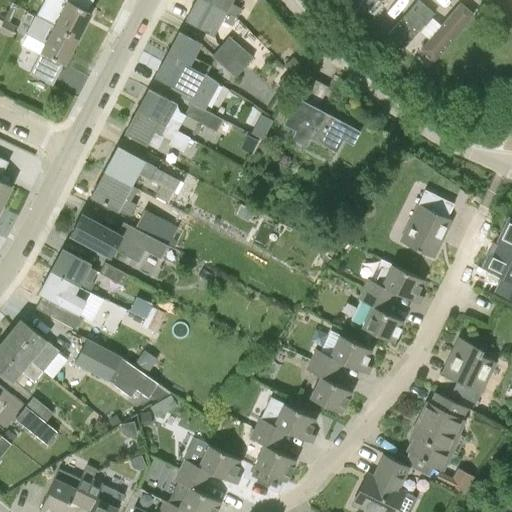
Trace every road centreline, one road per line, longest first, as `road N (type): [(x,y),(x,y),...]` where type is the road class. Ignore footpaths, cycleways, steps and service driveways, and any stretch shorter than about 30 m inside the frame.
road 1 (residential): [(264,511),(341,452),(421,346),(480,213)]
road 2 (residential): [(501,168),(440,139),(374,93),(289,0)]
road 3 (residential): [(70,150),(148,0)]
road 4 (residential): [(0,279),(70,150)]
